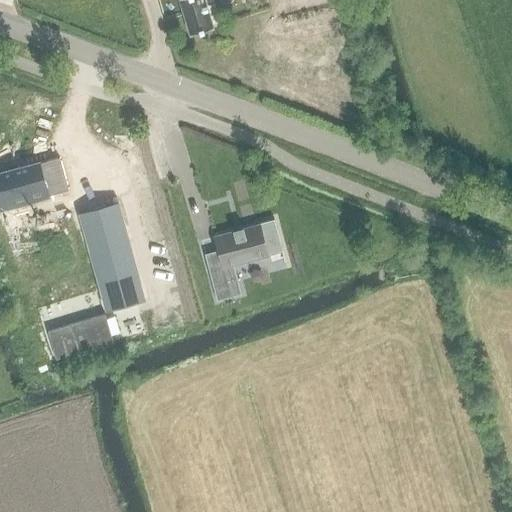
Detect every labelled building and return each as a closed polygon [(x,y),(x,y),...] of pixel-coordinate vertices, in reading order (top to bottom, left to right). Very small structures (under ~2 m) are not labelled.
[(179,0),(190,34),(213,27),(204,0),(179,0)] [(18,169),(0,173),(0,195),(8,193),(11,206),(68,190),(59,158),(27,167),(28,169),(20,171),(19,167),(18,167),(18,169)] [(118,203),(79,214),(106,311),(145,300),(118,203)] [(214,238),(218,251),(219,254),(205,258),(217,301),(241,294),(233,264),(283,251),(275,219),(259,224),(259,226),(244,230),(243,228),(232,231),(233,233),(214,238)] [(64,333),(18,347),(24,368),(70,354),(64,333)]
